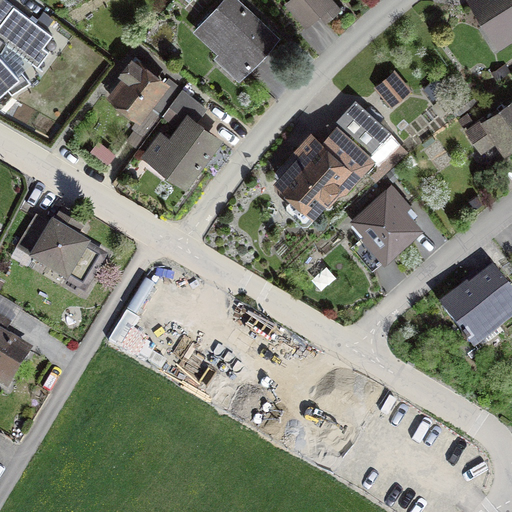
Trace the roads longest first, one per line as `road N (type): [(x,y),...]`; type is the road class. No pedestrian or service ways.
road 1 (residential): [(181,244),(301,93),(402,0)]
road 2 (residential): [(159,232),(0,484)]
road 3 (residential): [(351,349),(511,205)]
road 4 (residential): [(351,349),(181,244)]
road 5 (residential): [(511,461),(480,426),(351,349)]
road 6 (residential): [(159,232),(0,141)]
